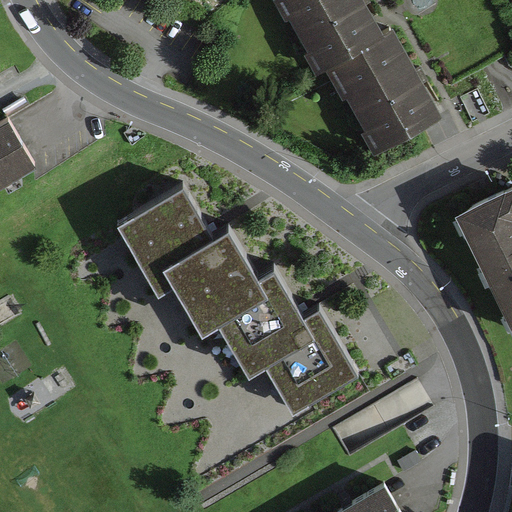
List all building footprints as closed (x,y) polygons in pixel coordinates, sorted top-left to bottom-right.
[(288,0),(322,59),(333,53),(378,27),(361,0),(288,0)] [(378,27),(333,53),(383,141),(438,110),(387,22),(378,27)] [(0,117),(0,178),(34,158),(7,113),(0,117)] [(511,308),(511,177),(459,203),(511,308)] [(221,309),(265,284),(259,274),(230,224),(214,233),(185,184),(125,219),(161,281),(178,271),(205,318),(221,309)] [(265,284),(221,309),(253,364),(267,356),(295,404),(356,369),(320,308),(305,316),(275,265),(259,274),(265,284)] [(345,444),(432,403),(421,380),(334,422),(345,444)] [(332,511),(405,511),(387,480),(332,511)]
